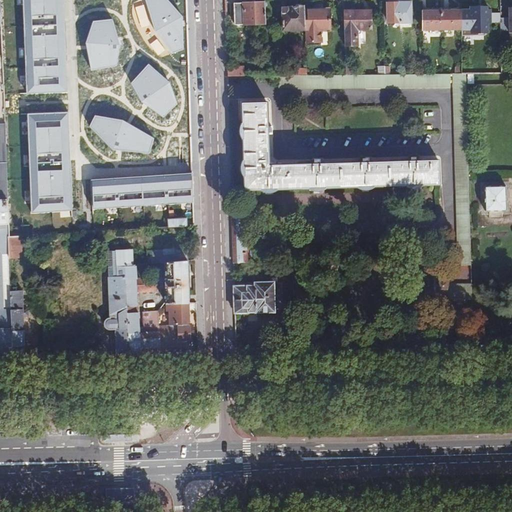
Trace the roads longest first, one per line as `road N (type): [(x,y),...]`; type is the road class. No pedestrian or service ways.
road 1 (residential): [(279,94),(439,94),(447,141),(438,149),(290,152),(279,143)]
road 2 (secondary): [(211,0),(217,357)]
road 3 (residential): [(217,357),(511,349)]
road 4 (primary): [(511,444),(222,450)]
road 5 (primary): [(272,469),(511,462)]
road 6 (residential): [(0,365),(217,357)]
road 7 (primary): [(0,482),(176,474)]
road 8 (primary): [(173,451),(0,453)]
